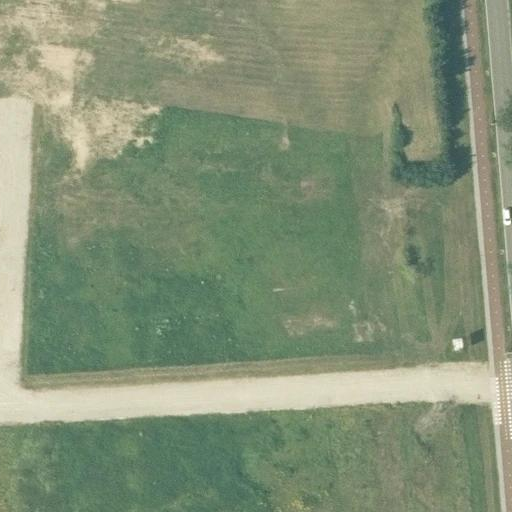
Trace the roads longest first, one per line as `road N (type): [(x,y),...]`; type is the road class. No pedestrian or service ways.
road 1 (unclassified): [(0,429),(511,386)]
road 2 (tertiary): [(511,197),(495,0)]
